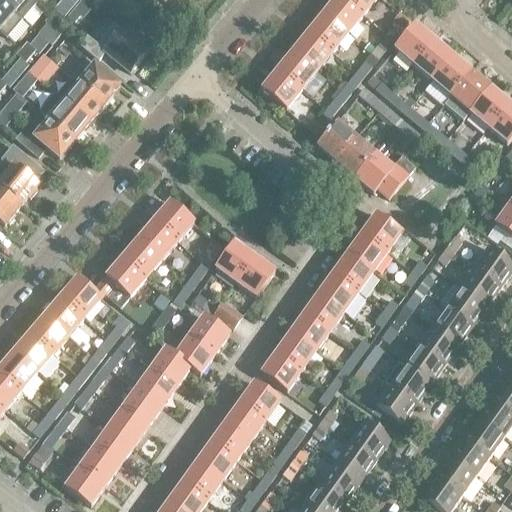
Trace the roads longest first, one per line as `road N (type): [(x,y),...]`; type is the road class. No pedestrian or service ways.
road 1 (residential): [(193,76),(333,196),(343,214),(138,511)]
road 2 (residential): [(0,308),(193,76)]
road 3 (residential): [(511,323),(377,511)]
